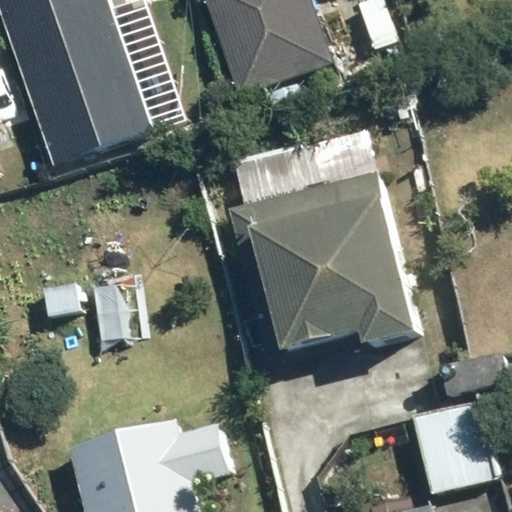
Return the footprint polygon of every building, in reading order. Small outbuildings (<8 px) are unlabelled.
[(107,0),(0,0),(0,12),(48,150),(148,116),(107,0)] [(219,0),(254,101),(352,68),(328,0),(219,0)] [(388,330),(393,347),(448,331),(412,193),(406,194),(400,169),(244,209),(282,357),(388,330)] [(156,340),(138,237),(76,248),(82,282),(53,287),(59,323),(94,317),(100,350),(156,340)] [(511,354),(511,352),(452,371),(462,402),(511,385),(511,354)] [(511,473),(488,401),(420,424),(445,500),(511,477),(511,473)] [(222,511),(213,480),(250,470),(250,447),(238,423),(200,432),(197,420),(88,448),(104,511),(222,511)]
